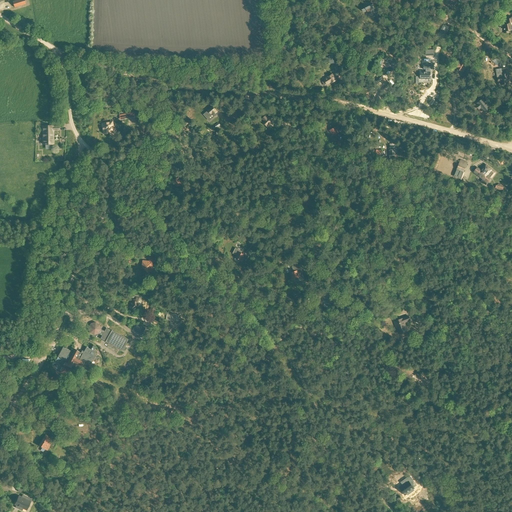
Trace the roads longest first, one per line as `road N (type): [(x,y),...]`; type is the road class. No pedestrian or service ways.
road 1 (unclassified): [(394,511),(264,329),(80,139),(53,48),(0,16)]
road 2 (track): [(225,92),(328,99),(511,150)]
road 3 (track): [(43,358),(69,286),(80,139)]
road 4 (track): [(225,92),(114,71),(53,48)]
road 5 (track): [(225,92),(265,70),(322,0)]
